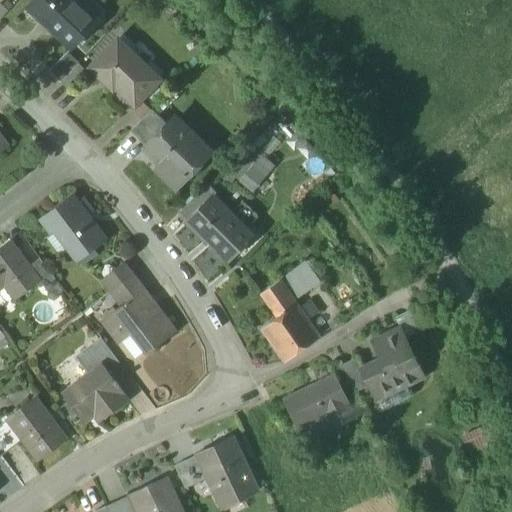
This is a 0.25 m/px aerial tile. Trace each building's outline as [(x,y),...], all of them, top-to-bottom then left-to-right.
[(43,17),(74,47),(97,23),(73,0),(34,0),(27,7),(40,20),(43,17)] [(109,79),(136,105),(159,81),(118,43),(93,69),(106,82),(109,79)] [(49,71),(61,82),(78,64),(67,53),(49,71)] [(87,73),(78,64),(61,82),(70,91),(87,73)] [(130,131),(147,149),(168,128),(151,110),(130,131)] [(163,176),(175,187),(208,153),(197,142),(193,146),(171,125),(168,128),(147,149),(169,170),(163,176)] [(0,152),(8,147),(0,135),(0,152)] [(178,213),(186,221),(206,202),(198,194),(178,213)] [(55,231),(78,261),(106,241),(71,195),(39,219),(51,235),(55,231)] [(201,233),(228,259),(250,237),(237,224),(235,226),(208,199),(206,202),(186,221),(186,222),(199,235),(201,233)] [(0,282),(1,281),(15,300),(39,281),(40,281),(29,266),(29,267),(10,242),(0,249),(0,282)] [(39,281),(47,291),(57,283),(39,259),(29,266),(40,281),(39,281)] [(279,282),(292,302),(319,284),(305,264),(279,282)] [(106,281),(112,290),(132,275),(125,266),(106,281)] [(129,328),(147,352),(160,342),(161,344),(176,332),(164,317),(163,319),(153,306),(151,308),(140,294),(144,291),(132,275),(112,290),(123,304),(102,321),(115,339),(129,328)] [(259,295),(276,320),(296,307),(292,302),(279,282),(259,295)] [(400,332),(401,334),(420,325),(411,306),(392,315),(400,332)] [(318,339),(296,307),(276,320),(262,330),(284,362),(318,339)] [(369,385),(374,396),(387,390),(388,394),(422,377),(401,334),(400,332),(384,339),(383,336),(372,341),(382,362),(364,371),(362,372),(369,385)] [(89,347),(107,371),(118,363),(100,339),(89,347)] [(62,394),(84,423),(94,416),(99,423),(128,401),(123,394),(124,393),(107,371),(89,347),(75,358),(88,375),(62,394)] [(357,357),(342,364),(352,384),(356,392),(369,385),(362,372),(364,371),(357,357)] [(341,389),(352,384),(342,364),(340,361),(329,366),(333,375),(334,375),(341,389)] [(283,399),(298,429),(325,416),(331,428),(354,417),(341,389),(334,375),(333,375),(283,399)] [(22,441),(37,460),(65,439),(35,399),(7,420),(22,441)] [(7,420),(2,424),(17,444),(22,441),(7,420)] [(0,457),(17,444),(2,424),(0,425),(0,457)] [(206,477),(220,506),(241,496),(242,499),(257,492),(232,438),(195,455),(206,477)] [(174,465),(184,487),(206,477),(195,455),(174,465)] [(137,511),(181,511),(165,477),(129,494),(137,511)] [(137,511),(129,494),(105,506),(107,511),(137,511)]
